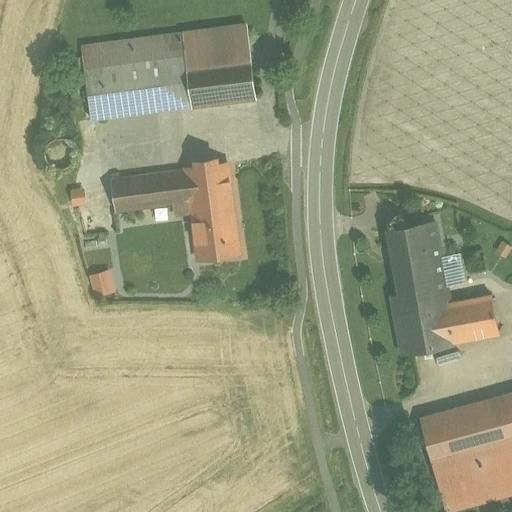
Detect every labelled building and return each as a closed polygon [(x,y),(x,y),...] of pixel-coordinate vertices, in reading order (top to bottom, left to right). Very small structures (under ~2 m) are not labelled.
[(247,25),(183,33),(186,56),(187,66),(251,58),(247,25)] [(183,33),(82,46),(85,70),(186,56),(183,33)] [(186,56),(85,70),(92,119),(192,106),(187,66),(186,56)] [(251,58),(187,66),(192,106),(256,98),(251,58)] [(229,163),(186,169),(186,170),(193,221),(198,259),(241,253),(229,163)] [(186,170),(113,179),(120,231),(193,221),(186,170)] [(434,222),(388,231),(401,294),(392,296),(395,313),(450,302),(434,222)] [(466,273),(463,253),(447,255),(450,276),(466,273)] [(113,268),(92,273),(97,296),(118,291),(113,268)] [(450,302),(395,313),(403,355),(454,345),(453,340),(499,331),(492,294),(450,302)] [(511,394),(424,418),(422,418),(435,466),(511,444),(511,394)] [(511,444),(435,466),(447,510),(511,492),(511,444)]
